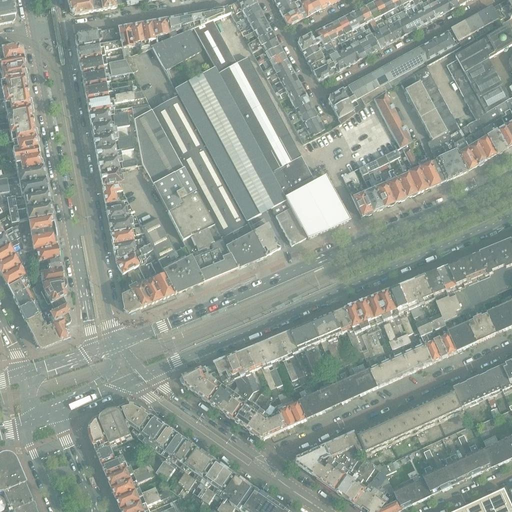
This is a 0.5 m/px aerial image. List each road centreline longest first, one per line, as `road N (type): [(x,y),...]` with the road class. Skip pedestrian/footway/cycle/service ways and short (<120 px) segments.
road 1 (secondary): [(511,173),(119,342)]
road 2 (secondary): [(143,373),(511,214)]
road 3 (residential): [(33,32),(88,350)]
road 4 (tertiary): [(119,342),(57,28)]
road 5 (residential): [(511,346),(276,454)]
road 6 (residential): [(316,96),(491,0)]
road 7 (residential): [(57,28),(222,0)]
road 8 (residential): [(130,378),(256,472)]
road 9 (residential): [(263,466),(143,373)]
